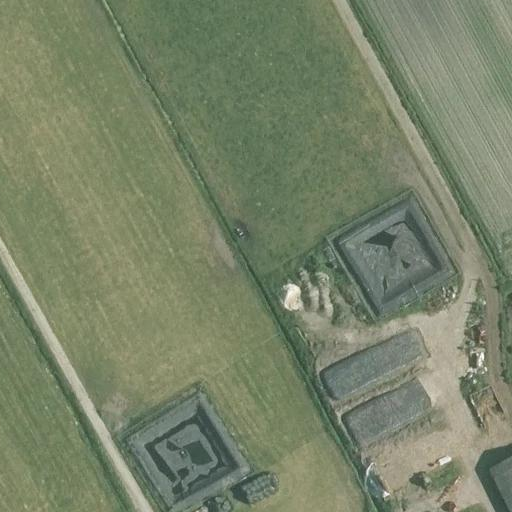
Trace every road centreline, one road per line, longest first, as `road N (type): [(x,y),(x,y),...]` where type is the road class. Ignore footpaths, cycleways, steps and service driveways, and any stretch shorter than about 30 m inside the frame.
road 1 (track): [(336,0),(490,282),(496,380),(511,429)]
road 2 (track): [(0,242),(144,511)]
